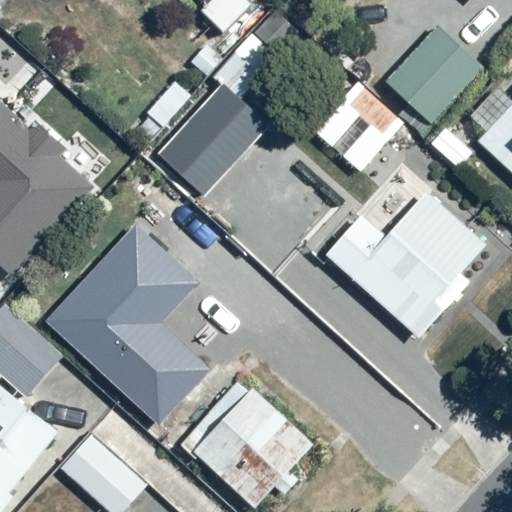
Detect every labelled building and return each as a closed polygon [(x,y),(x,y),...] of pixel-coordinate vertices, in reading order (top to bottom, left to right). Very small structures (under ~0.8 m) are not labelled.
[(249,5),(244,0),(206,0),(196,9),(219,33),(249,5)] [(481,67),(435,25),(408,0),(402,0),(351,56),(427,126),(481,67)] [(403,122),(359,80),(339,101),(383,143),(403,122)] [(511,94),(474,138),(511,174),(511,94)] [(0,259),(13,271),(92,185),(59,156),(65,149),(34,121),(29,127),(0,100),(0,259)] [(476,149),(446,122),(425,145),(455,172),(476,149)] [(325,257),(415,332),(492,251),(432,198),(388,242),(360,217),(325,257)] [(137,223),(46,320),(157,423),(208,369),(160,325),(201,282),(137,223)] [(335,333),(300,305),(278,332),(313,360),(335,333)] [(240,382),(183,446),(251,511),(253,511),(314,446),(240,382)] [(0,511),(60,429),(0,388),(0,511)] [(119,511),(145,483),(85,430),(54,466),(107,511),(119,511)]
